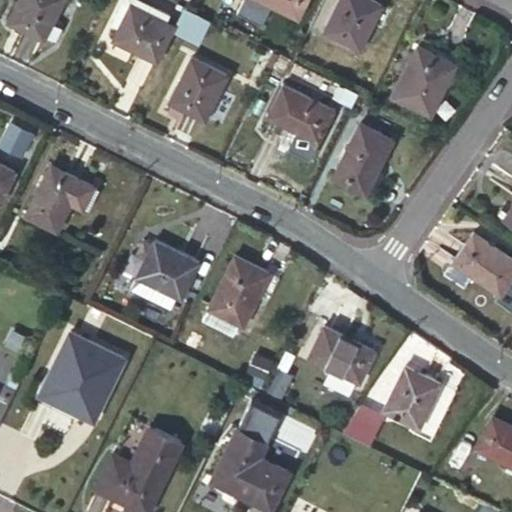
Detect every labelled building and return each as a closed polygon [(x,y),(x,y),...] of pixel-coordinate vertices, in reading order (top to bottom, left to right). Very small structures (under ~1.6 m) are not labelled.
[(44,38),(62,0),(19,0),(9,20),(44,38)] [(157,59),(173,28),(175,24),(174,23),(169,21),(128,0),(126,0),(115,22),(120,25),(114,37),(157,59)] [(140,0),(128,0),(169,21),(172,16),(140,0)] [(267,0),(300,16),(307,0),(267,0)] [(362,47),(383,4),(374,0),(340,0),(326,29),(362,47)] [(198,11),(183,4),(174,23),(175,24),(173,28),(186,35),(198,11)] [(201,42),(213,19),(198,11),(186,35),(201,42)] [(431,112),(455,62),(418,44),(394,93),(431,112)] [(205,118),(228,74),(193,57),(170,100),(175,103),(171,109),(183,115),(187,108),(205,118)] [(298,128),(319,139),(335,107),(285,82),(269,114),(298,128)] [(366,193),(394,138),(361,121),(333,177),(366,193)] [(313,150),(319,139),(298,128),(292,140),(313,150)] [(0,198),(15,169),(0,161),(0,198)] [(79,211),(94,184),(52,163),(27,212),(53,226),(65,204),(79,211)] [(100,187),(94,184),(79,211),(86,214),(100,187)] [(511,205),(509,210),(503,205),(499,211),(511,220),(511,205)] [(501,293),(511,276),(511,257),(475,232),(455,261),(501,293)] [(154,242),(145,238),(138,252),(147,256),(139,273),(178,293),(182,295),(199,260),(156,238),(154,242)] [(244,323),(270,270),(237,253),(211,306),(244,323)] [(178,293),(139,273),(132,285),(172,305),(178,293)] [(360,380),(376,350),(325,324),(309,355),(360,380)] [(94,417),(115,375),(61,348),(40,391),(94,417)] [(420,427),(442,382),(407,365),(385,410),(420,427)] [(283,412),(254,398),(214,479),(271,508),(291,468),(262,454),(283,412)] [(362,404),(345,429),(371,443),(385,415),(362,404)] [(511,461),(511,422),(494,413),(478,444),(511,461)] [(122,437),(134,444),(146,425),(135,418),(122,437)] [(148,510),(182,442),(150,425),(132,460),(114,451),(97,485),(148,510)]
